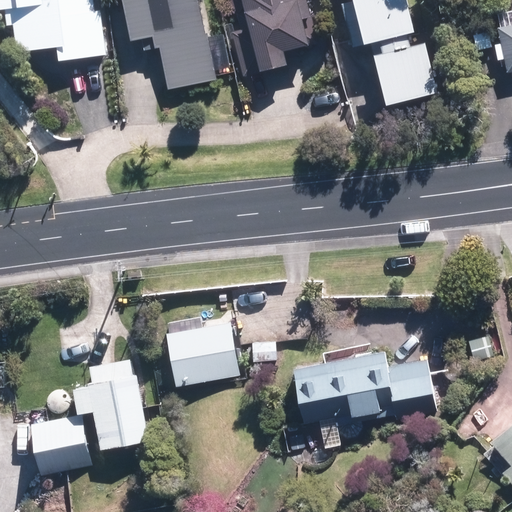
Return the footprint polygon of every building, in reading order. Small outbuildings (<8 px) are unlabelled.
[(0,0),(0,13),(5,13),(6,26),(16,25),(19,55),(56,52),(57,65),(111,61),(107,12),(92,13),(90,0),(0,0)] [(201,0),(122,0),(131,43),(141,41),(144,55),(162,51),(170,93),(218,83),(201,0)] [(241,0),(259,76),(292,69),(288,53),(310,48),(309,44),(318,42),(308,0),(301,0),(296,1),(295,0),(241,0)] [(351,0),(353,4),(342,7),(354,53),(372,48),(387,110),(438,98),(424,40),(419,41),(408,0),(351,0)] [(504,59),(507,75),(511,73),(511,10),(496,14),(501,45),(495,46),(498,60),(504,59)] [(231,313),(166,323),(176,390),(241,380),(231,313)] [(494,332),(464,341),(470,363),(500,355),(494,332)] [(277,344),(252,344),(253,366),(278,365),(277,344)] [(302,420),(352,411),(354,424),(392,417),(394,425),(437,418),(426,357),(387,363),(385,350),(327,360),(293,366),(302,420)] [(148,441),(139,377),(132,377),(130,361),(92,366),(94,382),(77,385),(80,411),(96,409),(101,448),(148,441)] [(82,416),(31,422),(37,474),(88,468),(82,416)] [(511,462),(500,474),(511,486),(511,417),(490,438),(511,461),(511,462)]
